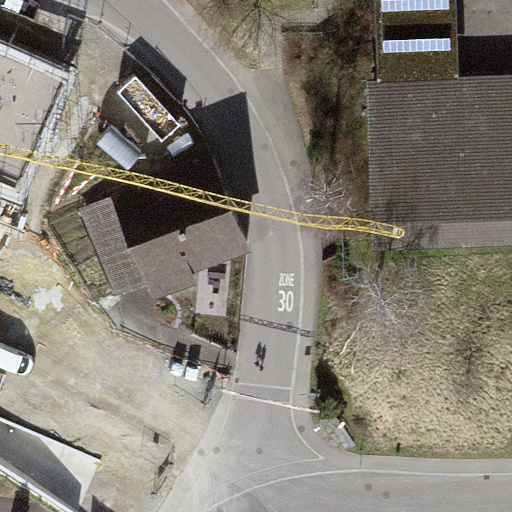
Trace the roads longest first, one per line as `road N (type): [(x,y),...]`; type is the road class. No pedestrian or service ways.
road 1 (residential): [(99,0),(174,47),(216,97),(263,202),(276,295),(260,511)]
road 2 (unclassified): [(340,511),(511,506)]
